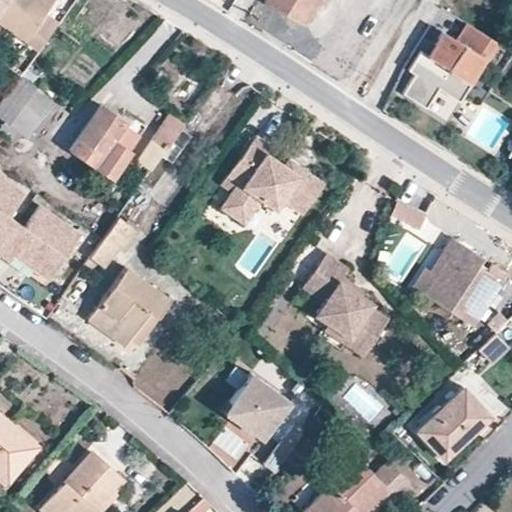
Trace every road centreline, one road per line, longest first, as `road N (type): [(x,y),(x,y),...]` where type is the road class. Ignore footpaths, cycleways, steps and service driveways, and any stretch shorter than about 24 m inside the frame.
road 1 (tertiary): [(174,0),(511,215)]
road 2 (residential): [(244,511),(153,424),(0,314)]
road 3 (unknown): [(344,106),(409,0)]
